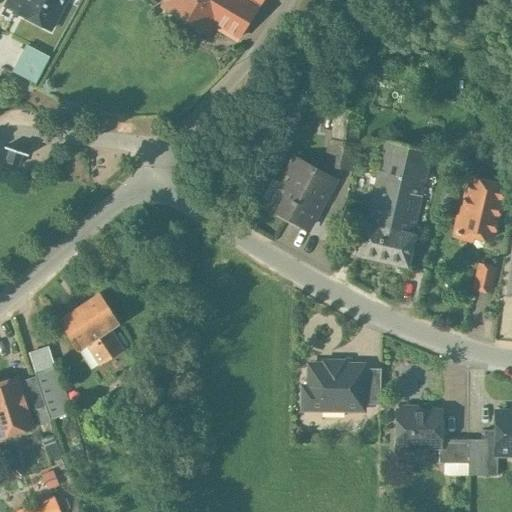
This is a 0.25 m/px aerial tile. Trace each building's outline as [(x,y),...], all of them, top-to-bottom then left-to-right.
[(65,0),(19,0),(18,3),(14,11),(50,30),(65,0)] [(165,0),(162,6),(208,35),(214,26),(236,39),(260,0),(165,0)] [(48,57),(27,46),(13,71),(35,82),(48,57)] [(360,103),(350,102),(349,109),(360,110),(360,103)] [(349,109),(335,108),(332,141),(356,144),(360,110),(349,109)] [(53,145),(42,136),(35,145),(17,132),(1,155),(31,176),(53,145)] [(431,150),(385,140),(365,223),(363,223),(355,255),(407,267),(415,235),(412,234),(431,150)] [(356,144),(332,141),(327,164),(352,169),(356,144)] [(334,181),(295,159),(269,207),(308,228),(334,181)] [(503,187),(470,180),(461,218),(459,217),(455,234),(471,238),(472,234),(491,238),(503,187)] [(493,268),(479,265),(474,288),(488,291),(493,268)] [(98,294),(58,320),(78,350),(86,345),(99,365),(123,350),(110,329),(118,324),(98,294)] [(343,362),(324,362),(324,365),(309,364),(309,387),(303,387),(302,409),(363,410),(363,404),(363,368),(363,365),(343,365),(343,362)] [(55,368),(35,374),(36,376),(46,406),(50,419),(69,413),(54,369),(55,368)] [(381,368),(363,368),(363,404),(380,404),(381,368)] [(36,376),(18,382),(28,412),(37,409),(46,406),(36,376)] [(17,378),(0,383),(0,420),(4,435),(32,426),(28,412),(18,382),(17,378)] [(46,406),(37,409),(41,422),(50,419),(46,406)] [(415,407),(403,407),(399,411),(397,411),(396,446),(439,447),(440,447),(440,439),(440,411),(419,411),(415,407)] [(511,412),(496,412),(496,430),(483,430),(483,439),(484,439),(484,461),(480,465),(480,475),(497,475),(497,454),(511,454),(511,412)] [(467,463),(468,439),(440,439),(440,447),(439,447),(438,463),(467,463)] [(483,439),(468,439),(467,463),(468,463),(467,475),(480,475),(480,465),(484,461),(484,439),(483,439)]
